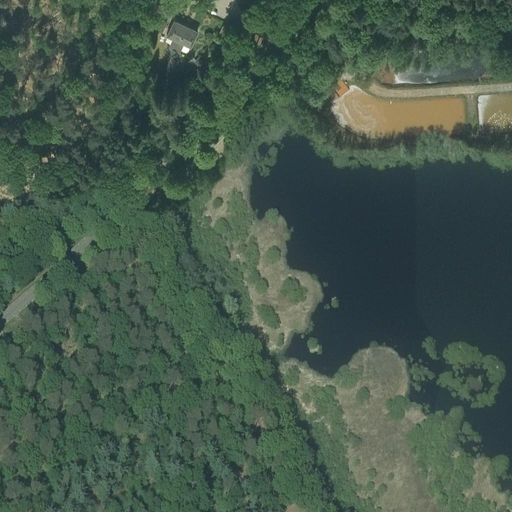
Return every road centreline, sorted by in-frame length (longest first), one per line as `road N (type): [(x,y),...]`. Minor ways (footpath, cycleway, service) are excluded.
road 1 (tertiary): [(0,319),(69,260),(279,42)]
road 2 (track): [(307,45),(321,49),(412,21),(511,23)]
